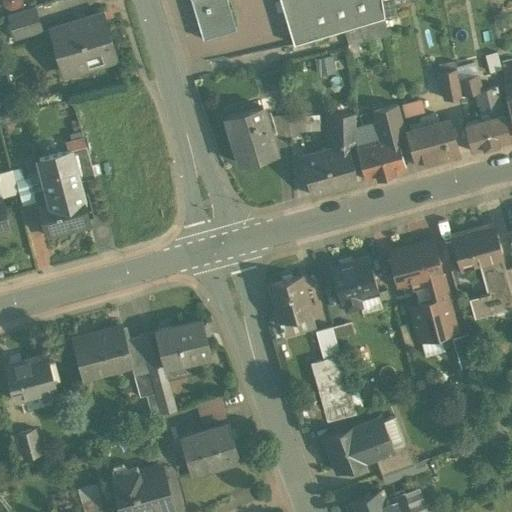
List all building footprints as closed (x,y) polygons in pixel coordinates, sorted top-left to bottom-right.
[(191,0),(203,37),(236,28),(227,0),(191,0)] [(280,0),(293,43),(361,23),(383,16),(384,16),(381,0),(280,0)] [(35,5),(8,13),(15,38),(42,30),(35,5)] [(103,11),(49,27),(60,65),(95,55),(98,64),(117,58),(103,11)] [(383,16),(361,23),(366,39),(386,32),(383,16)] [(496,51),(485,54),(490,71),(501,68),(496,51)] [(511,60),(501,63),(504,75),(504,76),(508,94),(511,93),(511,60)] [(456,67),(440,70),(445,97),(461,94),(456,67)] [(477,72),(458,78),(463,94),(475,90),(481,88),(477,72)] [(481,88),(475,90),(480,107),(474,108),(477,118),(503,111),(496,84),(481,88)] [(406,112),(425,108),(423,96),(403,100),(406,112)] [(399,103),(373,111),(381,138),(398,133),(404,131),(399,103)] [(262,104),(226,115),(240,162),(276,151),(273,139),(265,114),(262,104)] [(477,118),(465,122),(471,149),(510,139),(503,111),(477,118)] [(287,112),(265,114),(273,139),(276,137),(289,137),(289,136),(287,113),(287,112)] [(303,112),(287,113),(289,136),(304,136),(303,112)] [(357,140),(354,112),(329,112),(330,146),(349,143),(357,140)] [(449,117),(406,129),(416,164),(460,152),(449,117)] [(381,138),(357,145),(365,179),(406,167),(398,133),(381,138)] [(330,146),(329,147),(300,155),(311,194),(358,181),(349,143),(330,146)] [(85,144),(70,148),(78,179),(95,175),(85,144)] [(70,148),(38,156),(42,171),(48,194),(37,197),(36,197),(37,199),(46,234),(64,229),(64,228),(88,222),(90,222),(80,185),(80,186),(78,179),(70,148)] [(42,171),(24,176),(21,165),(12,168),(18,191),(21,204),(37,199),(36,197),(37,197),(48,194),(42,171)] [(12,166),(0,169),(0,189),(1,194),(1,195),(18,191),(12,168),(12,166)] [(1,194),(0,194),(0,231),(10,229),(1,195),(1,194)] [(494,223),(451,234),(460,268),(479,264),(500,258),(503,257),(494,223)] [(433,237),(388,250),(397,283),(411,279),(413,286),(429,282),(431,281),(441,278),(444,277),(433,237)] [(369,255),(331,265),(340,299),(344,298),(347,307),(360,303),(358,294),(378,289),(369,255)] [(500,258),(479,264),(486,291),(479,292),(480,296),(469,299),(474,317),(511,306),(511,303),(503,268),(500,258)] [(511,265),(503,268),(511,303),(511,265)] [(301,274),(269,282),(279,320),(311,311),(312,311),(301,274)] [(454,328),(441,278),(431,281),(429,282),(433,298),(412,304),(421,337),(454,328)] [(311,311),(279,320),(283,334),(308,327),(306,320),(314,318),(312,311),(311,311)] [(201,317),(155,328),(164,365),(182,360),(183,360),(193,358),(211,353),(201,317)] [(332,323),(315,328),(323,358),(324,359),(340,354),(332,323)] [(121,324),(72,337),(82,374),(83,373),(82,369),(113,361),(114,365),(130,361),(131,360),(125,337),(121,324)] [(155,328),(139,332),(139,333),(149,369),(150,369),(151,374),(165,370),(163,365),(164,365),(155,328)] [(467,332),(452,336),(461,367),(476,363),(467,332)] [(149,369),(139,333),(125,337),(131,360),(130,361),(139,395),(155,390),(149,369)] [(46,352),(4,364),(14,398),(42,391),(43,398),(57,394),(55,387),(56,387),(46,352)] [(340,354),(324,359),(323,358),(311,361),(327,419),(356,411),(340,354)] [(182,360),(164,365),(167,376),(196,369),(193,358),(183,360),(182,361),(182,360)] [(165,370),(151,374),(150,369),(149,369),(155,390),(158,400),(173,396),(167,376),(164,365),(163,365),(165,370)] [(219,394),(197,401),(203,422),(225,415),(219,394)] [(173,396),(158,400),(161,412),(176,407),(173,396)] [(377,417),(322,436),(334,470),(374,455),(389,450),(388,447),(377,417)] [(227,421),(181,435),(192,471),(211,465),(211,464),(236,456),(236,457),(238,457),(227,421)] [(34,426),(16,431),(23,456),(41,452),(34,426)] [(405,441),(388,447),(389,450),(374,455),(380,473),(413,462),(405,441)] [(171,447),(150,453),(154,464),(161,462),(165,477),(178,473),(171,447)] [(154,464),(112,476),(121,511),(152,511),(173,506),(165,477),(161,462),(154,464)] [(381,488),(350,500),(354,511),(390,511),(386,500),(381,488)] [(411,511),(404,493),(386,500),(390,511),(411,511)] [(101,511),(97,496),(81,501),(84,511),(101,511)]
